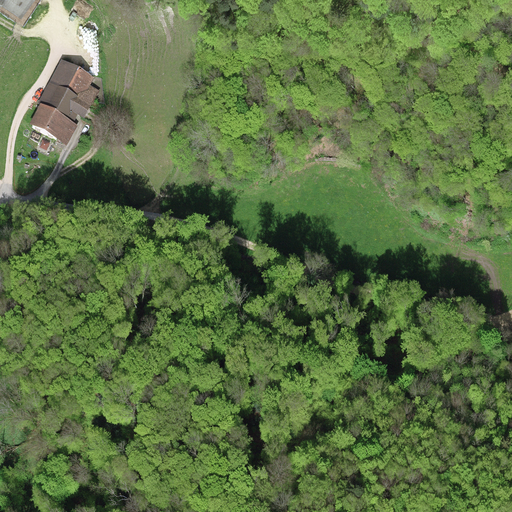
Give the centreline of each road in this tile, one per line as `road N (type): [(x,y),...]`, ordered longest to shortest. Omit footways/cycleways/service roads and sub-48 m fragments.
road 1 (track): [(511,344),(445,310),(361,289),(170,217),(13,199)]
road 2 (track): [(194,0),(205,65),(183,155),(160,197),(135,213)]
road 3 (track): [(13,199),(20,116),(60,50),(59,7)]
road 4 (track): [(511,78),(466,45),(368,0)]
